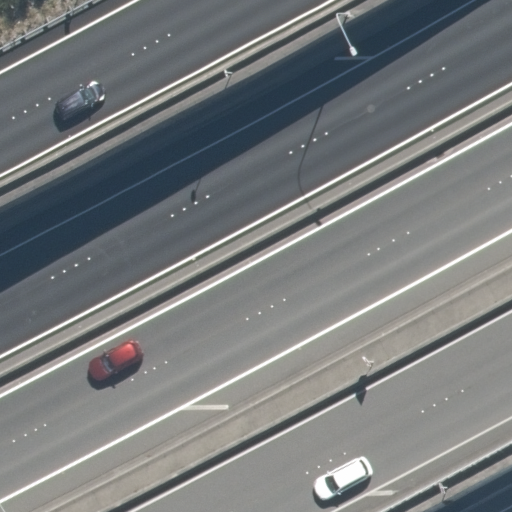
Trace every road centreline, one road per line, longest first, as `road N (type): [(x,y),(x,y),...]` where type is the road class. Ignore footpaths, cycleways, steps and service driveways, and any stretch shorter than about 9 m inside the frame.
road 1 (trunk): [(511,181),(0,472)]
road 2 (trunk): [(0,290),(511,13)]
road 3 (trunk): [(511,373),(257,511)]
road 4 (trunk): [(0,122),(221,0)]
